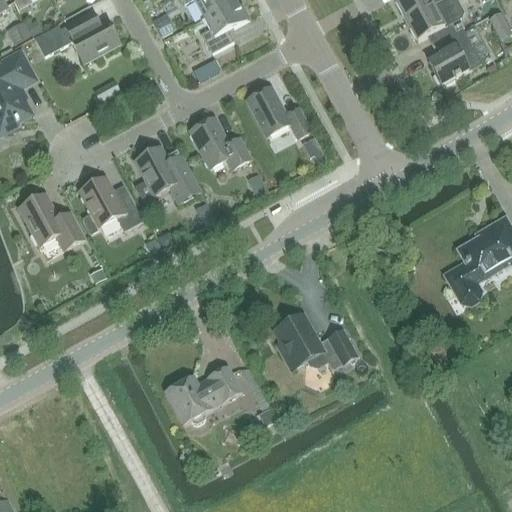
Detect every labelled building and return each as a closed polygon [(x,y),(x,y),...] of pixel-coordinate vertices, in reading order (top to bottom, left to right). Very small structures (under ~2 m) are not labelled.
[(0,0),(0,17),(10,12),(2,0),(0,0)] [(28,0),(12,0),(22,17),(29,13),(27,9),(32,7),(28,0)] [(138,0),(145,12),(153,7),(149,0),(138,0)] [(205,23),(236,6),(234,1),(235,0),(180,0),(185,10),(194,5),(205,23)] [(441,5),(438,0),(399,0),(395,2),(406,24),(441,5)] [(450,0),(441,5),(406,24),(418,46),(428,41),(433,50),(441,45),(457,37),(452,27),(462,22),(464,16),(455,0),(450,0)] [(236,6),(205,23),(210,34),(201,39),(212,59),(234,47),(228,36),(250,24),(242,9),(239,11),(236,6)] [(493,20),(502,16),(498,9),(489,14),(493,20)] [(83,69),(120,49),(108,25),(100,29),(93,18),(61,35),(59,31),(35,43),(45,62),(72,47),(83,69)] [(165,19),(153,26),(161,40),(173,34),(165,19)] [(511,39),(500,19),(490,24),(501,45),(511,39)] [(30,38),(32,41),(39,38),(34,29),(27,33),(30,38)] [(447,57),(429,67),(442,90),(470,75),(482,68),(478,61),(489,55),(475,29),(464,35),(464,34),(457,37),(441,45),(447,57)] [(16,50),(32,41),(30,38),(27,33),(26,31),(11,39),(16,50)] [(6,70),(0,72),(0,128),(5,137),(18,130),(17,127),(31,120),(17,94),(35,85),(20,58),(4,67),(6,70)] [(205,70),(194,76),(200,86),(210,81),(205,70)] [(248,106),(267,141),(291,128),(298,142),(311,135),(298,112),(285,119),(271,93),(248,106)] [(232,176),(240,171),(251,165),(240,144),(229,149),(215,123),(190,137),(211,174),(226,166),(232,176)] [(171,193),(179,209),(200,197),(189,176),(177,183),(161,153),(136,166),(146,185),(135,191),(144,206),(154,201),(155,202),(171,193)] [(322,156),(315,160),(320,169),(327,166),(322,156)] [(101,233),(101,231),(117,223),(125,237),(144,227),(130,201),(119,207),(106,183),(80,197),(91,218),(82,223),(91,238),(101,233)] [(46,199),(19,214),(40,252),(57,243),(64,256),(85,245),(71,218),(60,224),(46,199)] [(511,271),(511,235),(505,224),(486,235),(488,238),(460,255),(465,265),(442,278),(461,309),(471,311),(481,305),(483,296),(478,286),(510,268),(511,271)] [(164,253),(174,248),(169,237),(158,243),(164,253)] [(154,258),(162,254),(156,242),(148,247),(154,258)] [(102,273),(91,279),(96,288),(107,282),(102,273)] [(308,365),(311,370),(318,372),(328,366),(333,375),(357,361),(343,337),(321,350),(304,320),(274,336),(280,348),(277,350),(291,375),(308,365)] [(223,407),(241,397),(227,373),(211,382),(213,386),(199,394),(193,383),(169,397),(186,427),(192,424),(194,428),(197,429),(205,425),(206,420),(204,418),(211,414),(211,413),(222,406),(223,407)] [(260,420),(266,431),(277,425),(271,414),(260,420)] [(11,511),(0,487),(0,511),(11,511)]
